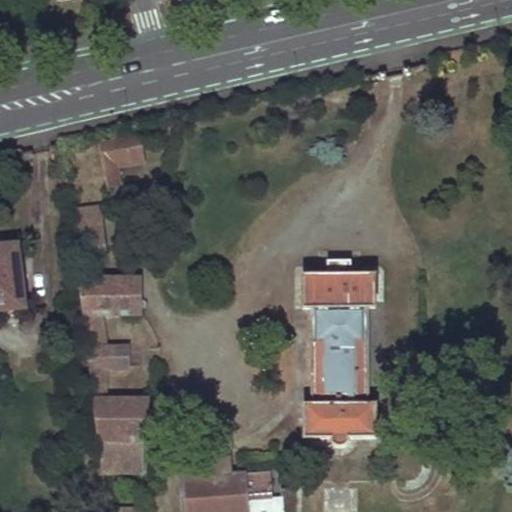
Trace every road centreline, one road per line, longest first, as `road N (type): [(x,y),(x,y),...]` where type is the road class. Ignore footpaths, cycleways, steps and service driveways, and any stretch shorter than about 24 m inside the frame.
road 1 (primary): [(159,82),(509,0)]
road 2 (primary): [(381,0),(152,53)]
road 3 (primary): [(0,121),(159,82)]
road 4 (primary): [(152,53),(0,89)]
